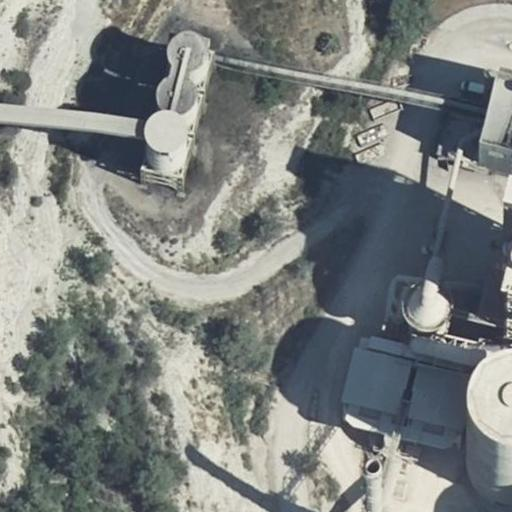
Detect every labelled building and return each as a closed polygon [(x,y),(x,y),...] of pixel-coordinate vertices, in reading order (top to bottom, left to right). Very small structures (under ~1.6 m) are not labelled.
[(188,189),(218,41),(180,33),(150,181),(188,189)] [(511,173),(511,93),(499,90),(481,167),(511,173)] [(0,145),(3,146),(11,116),(12,114),(0,111),(0,145)] [(40,123),(11,116),(3,146),(31,155),(40,123)] [(453,128),(448,156),(480,161),(484,133),(453,128)] [(511,175),(498,172),(475,256),(511,265),(511,175)] [(444,370),(455,380),(464,345),(428,335),(422,356),(433,362),(444,370)] [(452,391),(455,380),(444,370),(433,362),(422,356),(420,366),(429,371),(446,385),(452,391)] [(446,415),(452,391),(446,385),(429,371),(420,366),(409,404),(446,415)] [(461,510),(478,450),(365,415),(348,476),(461,510)] [(511,511),(511,467),(505,468),(494,471),(485,477),(476,483),(468,493),(463,511),(511,511)]
